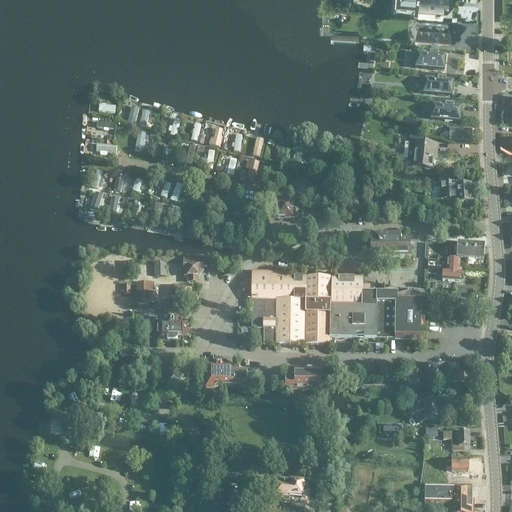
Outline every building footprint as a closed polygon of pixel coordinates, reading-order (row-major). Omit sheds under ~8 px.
[(447,9),(447,0),(420,0),(419,16),(441,18),(442,8),(447,9)] [(416,28),(415,44),(446,46),(448,30),(446,30),(446,24),(420,22),(419,28),(416,28)] [(331,33),(331,37),(331,43),(359,44),(359,35),(331,33)] [(415,69),(444,71),(446,57),(417,54),(415,69)] [(423,95),(452,97),(454,82),(425,80),(423,95)] [(116,106),(99,105),(99,113),(116,114),(116,106)] [(431,121),(460,123),(461,108),(433,106),(431,121)] [(140,109),(132,107),(129,117),(137,119),(140,109)] [(150,112),(144,111),(141,123),(147,125),(150,112)] [(418,120),(406,119),(406,125),(416,129),(418,125),(418,120)] [(113,131),(114,124),(97,122),(97,129),(113,131)] [(202,126),(195,124),(191,141),(198,142),(202,126)] [(223,130),(216,129),(214,140),(211,139),(209,146),(220,148),(222,138),(221,137),(223,130)] [(450,130),(449,141),(472,141),(472,131),(450,130)] [(144,153),(147,133),(137,131),(134,152),(144,153)] [(413,171),(413,168),(433,170),(434,159),(436,159),(438,146),(428,145),(429,139),(425,138),(425,134),(418,133),(418,138),(410,137),(407,171),(413,171)] [(242,136),(236,135),(234,152),(240,153),(242,136)] [(117,146),(97,145),(96,153),(116,154),(117,146)] [(286,147),(279,146),(277,160),(284,162),(286,147)] [(215,152),(209,151),(206,170),(212,171),(215,152)] [(325,155),(317,153),(314,168),(321,169),(325,155)] [(237,160),(230,159),(227,175),(233,177),(237,160)] [(259,163),(247,161),(245,170),(249,171),(247,180),(255,182),(259,163)] [(278,168),(269,168),(270,182),(278,181),(278,168)] [(103,172),(98,170),(92,187),(97,189),(103,172)] [(125,174),(117,173),(113,194),(121,196),(125,174)] [(310,175),(303,174),(299,191),(306,193),(310,175)] [(143,182),(137,179),(132,191),(138,193),(143,182)] [(341,183),(322,180),(320,188),(339,191),(341,183)] [(171,185),(165,183),(160,197),(166,199),(171,185)] [(183,186),(177,184),(170,201),(176,204),(183,186)] [(455,205),(455,206),(473,205),(472,187),(455,188),(455,184),(439,185),(440,201),(450,201),(455,205)] [(199,185),(196,200),(203,202),(206,186),(199,185)] [(397,188),(384,189),(385,203),(398,202),(397,188)] [(102,197),(96,195),(92,211),(98,212),(102,197)] [(119,199),(112,198),(108,214),(116,216),(119,199)] [(141,203),(134,201),(130,216),(136,218),(141,203)] [(291,220),(295,216),(293,214),(293,203),(288,203),(275,202),(274,211),(278,211),(278,220),(291,220)] [(163,205),(152,203),(150,218),(157,220),(158,214),(161,215),(163,205)] [(180,209),(173,208),(169,222),(176,223),(177,219),(180,220),(182,212),(179,212),(180,209)] [(199,213),(194,210),(190,215),(195,219),(192,221),(197,225),(205,214),(201,211),(199,213)] [(248,242),(251,233),(226,226),(223,235),(248,242)] [(407,236),(373,236),(373,242),(371,242),(371,260),(410,260),(410,242),(407,242),(407,236)] [(484,260),(485,246),(458,244),(457,259),(461,259),(484,260)] [(203,273),(203,262),(203,257),(184,257),(184,278),(199,278),(199,273),(203,273)] [(442,281),(442,282),(460,283),(462,273),(459,273),(460,264),(431,261),(429,261),(428,275),(443,276),(442,281)] [(155,278),(167,278),(167,264),(154,264),(155,278)] [(286,274),(252,274),(251,343),(264,344),(264,346),(330,347),(330,346),(333,346),(335,342),(335,340),(424,341),(424,292),(409,293),(408,298),(407,297),(406,301),(397,300),(397,297),(378,296),(372,290),(370,290),(370,288),(363,288),(363,280),(286,279),(286,274)] [(154,284),(137,284),(137,306),(148,306),(148,305),(159,305),(159,294),(155,294),(154,284)] [(183,303),(187,303),(191,303),(191,288),(172,288),(173,306),(183,306),(183,303)] [(178,323),(168,323),(168,325),(158,325),(158,345),(183,345),(183,344),(182,344),(182,339),(187,339),(187,326),(178,326),(178,323)] [(206,381),(206,388),(206,389),(215,389),(215,387),(237,388),(247,388),(247,372),(240,371),(240,367),(231,366),(224,365),(224,364),(223,364),(223,362),(215,362),(214,364),(214,365),(206,365),(206,373),(204,373),(204,381),(206,381)] [(461,381),(461,367),(426,367),(413,367),(413,376),(424,376),(424,383),(425,383),(425,385),(440,385),(440,381),(461,381)] [(396,368),(381,368),(381,382),(396,382),(396,368)] [(330,391),(330,390),(330,377),(326,377),(326,370),(296,370),(296,375),(287,375),(287,390),(330,391)] [(113,399),(121,400),(121,391),(114,390),(113,399)] [(423,421),(439,421),(440,402),(439,402),(439,400),(437,398),(435,397),(434,397),(434,396),(418,395),(418,406),(424,406),(423,412),(420,411),(411,420),(417,427),(423,421)] [(184,410),(192,406),(188,398),(180,402),(184,410)] [(376,440),(401,441),(401,426),(377,425),(376,440)] [(438,430),(426,430),(426,438),(438,438),(438,430)] [(452,439),(452,449),(462,448),(470,448),(470,433),(447,434),(447,439),(452,439)] [(99,459),(100,450),(92,449),(91,458),(99,459)] [(446,473),(446,480),(451,480),(451,473),(468,473),(468,460),(451,461),(446,461),(446,473)] [(427,469),(441,469),(441,461),(427,461),(427,469)] [(89,489),(80,488),(80,496),(89,497),(89,493),(98,493),(99,480),(90,480),(89,489)] [(276,481),(274,501),(310,505),(312,486),(310,486),(310,483),(306,483),(306,482),(291,480),(290,481),(285,481),(285,482),(276,481)] [(274,486),(259,484),(258,488),(262,488),(261,493),(260,493),(260,496),(271,497),(271,494),(270,494),(271,489),(273,489),(274,486)] [(425,502),(425,507),(447,507),(446,511),(473,511),(471,511),(471,487),(425,486),(421,486),(421,491),(421,492),(421,502),(425,502)]
